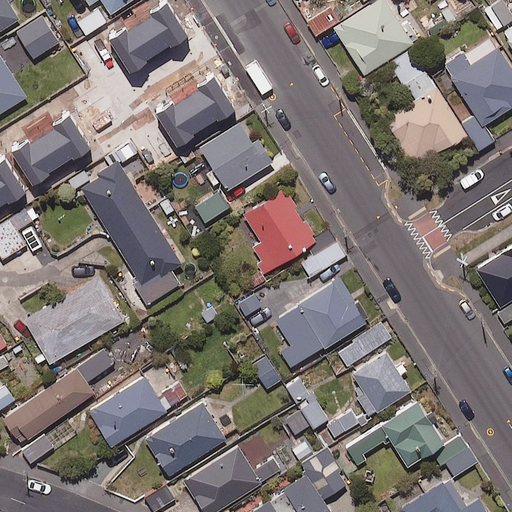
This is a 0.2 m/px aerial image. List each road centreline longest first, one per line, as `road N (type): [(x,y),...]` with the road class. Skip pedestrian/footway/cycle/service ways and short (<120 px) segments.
road 1 (residential): [(398,251),(240,0)]
road 2 (residential): [(511,428),(398,251)]
road 3 (residential): [(398,251),(511,179)]
